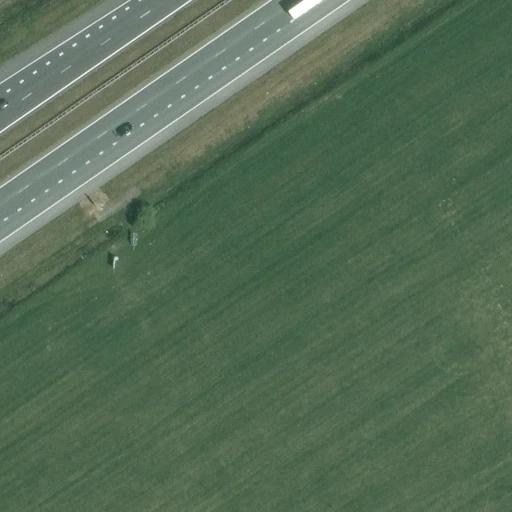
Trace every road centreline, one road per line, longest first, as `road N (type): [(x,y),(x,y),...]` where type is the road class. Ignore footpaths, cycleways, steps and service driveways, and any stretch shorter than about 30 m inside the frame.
road 1 (motorway): [(0,206),(297,0)]
road 2 (motorway): [(166,0),(0,115)]
